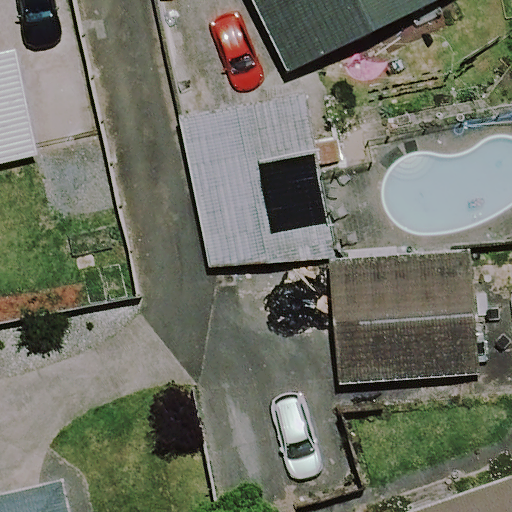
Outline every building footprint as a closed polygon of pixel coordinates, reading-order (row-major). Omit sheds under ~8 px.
[(236,0),(283,86),(447,0),(236,0)] [(0,171),(33,165),(11,62),(0,64),(0,171)] [(325,260),(300,104),(181,123),(205,279),(325,260)] [(466,383),(459,272),(324,280),(331,391),(466,383)] [(511,511),(511,481),(415,511),(511,511)] [(0,511),(62,511),(58,490),(0,501),(0,511)]
